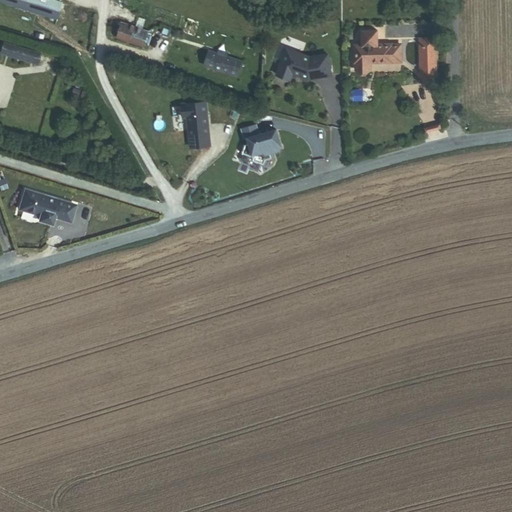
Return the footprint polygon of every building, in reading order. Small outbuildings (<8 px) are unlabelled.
[(0,0),(57,18),(62,3),(53,0),(0,0)] [(117,38),(143,46),(148,31),(121,23),(117,38)] [(377,43),(377,30),(362,31),(363,44),(377,43)] [(421,77),(436,77),(435,39),(421,39),(421,77)] [(371,62),(401,61),(400,43),(377,43),(363,44),(353,44),(354,62),(355,62),(355,69),(371,69),(371,62)] [(43,57),(5,46),(2,56),(40,66),(43,57)] [(237,76),(241,61),(226,57),(217,54),(208,51),(203,65),(237,76)] [(290,76),(298,80),(299,79),(302,81),(302,82),(309,86),(333,81),(328,60),(310,64),(287,52),(275,76),(287,82),(290,76)] [(213,146),(206,104),(182,107),(184,120),(188,119),(193,149),(213,146)] [(277,145),(276,139),(279,139),(277,131),(260,136),(258,126),(243,130),(246,141),(250,140),(251,143),(245,145),(243,153),(255,157),(254,160),(263,163),(264,159),(271,157),(269,151),(278,149),(277,145)] [(70,221),(75,204),(25,189),(19,209),(39,215),(38,220),(51,224),(53,216),(70,221)]
